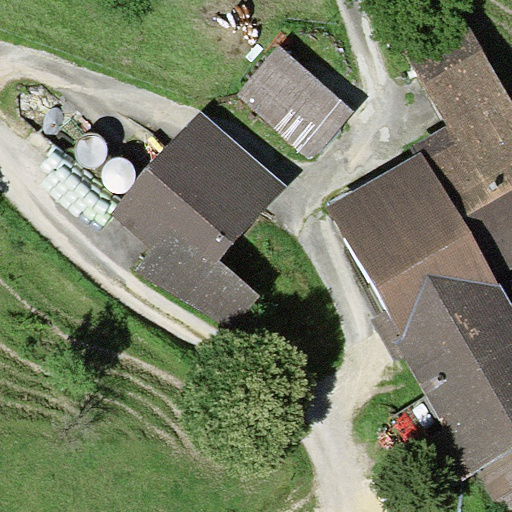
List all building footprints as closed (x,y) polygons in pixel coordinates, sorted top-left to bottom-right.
[(411,145),(417,154),(422,152),(496,277),(511,267),(511,102),(464,20),(406,53),(447,124),(411,145)] [(278,47),(236,96),(311,160),(353,110),(278,47)] [(200,111),(113,213),(152,250),(136,271),(231,331),(261,295),(220,260),(286,186),(200,111)] [(511,304),(496,277),(422,152),(417,154),(327,206),(389,310),(373,319),(395,361),(405,356),(443,425),(446,423),(473,474),(479,471),(511,451),(511,304)] [(511,511),(511,451),(479,471),(502,511),(511,511)]
